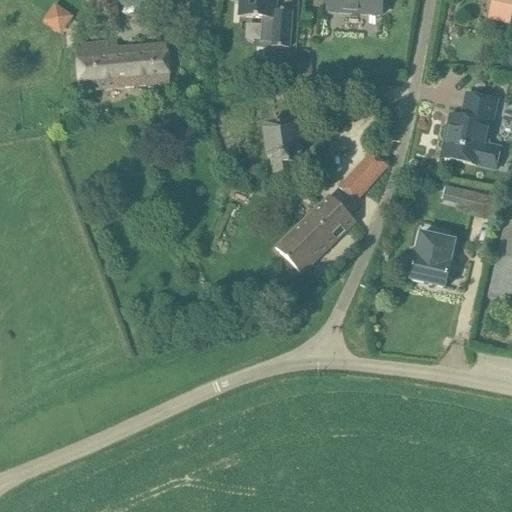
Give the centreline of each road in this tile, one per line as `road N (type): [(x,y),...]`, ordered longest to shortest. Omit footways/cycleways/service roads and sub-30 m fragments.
road 1 (residential): [(430,0),(392,186),(319,362)]
road 2 (unclassified): [(319,362),(240,377),(0,481)]
road 3 (unclassified): [(511,387),(319,362)]
